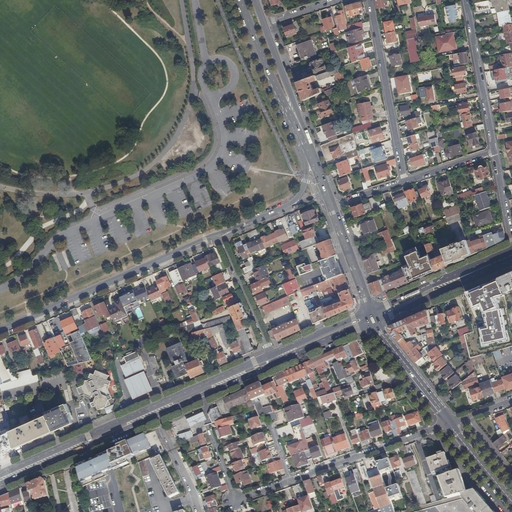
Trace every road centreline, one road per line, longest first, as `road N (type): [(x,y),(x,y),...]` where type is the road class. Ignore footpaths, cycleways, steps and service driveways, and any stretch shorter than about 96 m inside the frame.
road 1 (residential): [(219,236),(0,329)]
road 2 (residential): [(449,422),(232,500)]
road 3 (residential): [(405,181),(370,0)]
road 4 (primary): [(153,411),(0,478)]
road 5 (residential): [(494,151),(465,0)]
road 6 (residential): [(274,358),(219,236)]
road 7 (secondary): [(449,422),(371,315)]
road 8 (primary): [(274,358),(153,411)]
road 9 (secondary): [(309,147),(263,24)]
road 10 (secondary): [(240,0),(288,111)]
